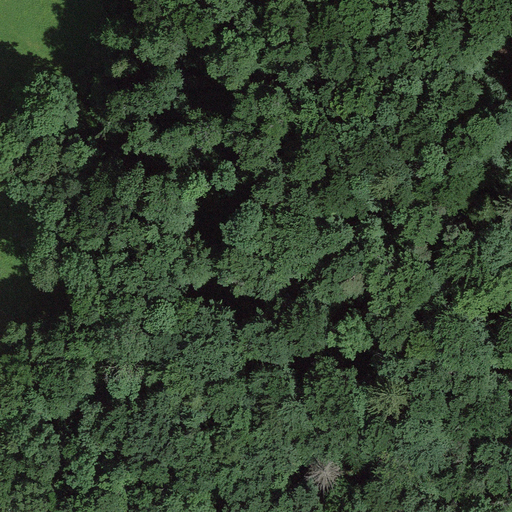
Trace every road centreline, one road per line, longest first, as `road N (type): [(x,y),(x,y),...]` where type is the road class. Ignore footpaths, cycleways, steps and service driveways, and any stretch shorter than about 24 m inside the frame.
road 1 (track): [(110,136),(156,143),(346,207),(448,262),(511,280)]
road 2 (track): [(0,28),(82,97),(144,188),(198,292)]
